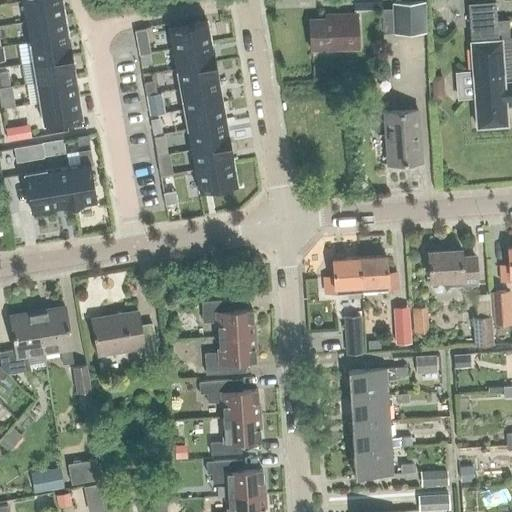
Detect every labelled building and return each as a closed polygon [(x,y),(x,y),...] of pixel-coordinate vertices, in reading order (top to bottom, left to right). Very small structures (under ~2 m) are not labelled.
[(26,22),(65,15),(61,0),(32,0),(23,2),(26,22)] [(378,0),(353,0),(354,8),(379,7),(378,0)] [(424,0),(421,0),(391,2),(391,8),(392,32),(392,34),(414,33),(426,32),(426,24),(424,0)] [(469,41),(474,113),(476,127),(507,124),(505,106),(511,104),(511,37),(507,38),(505,20),(494,20),(493,3),(467,5),(469,36),(497,35),(497,39),(469,41)] [(333,18),(308,19),(310,49),(357,47),(356,14),(333,15),(333,18)] [(65,15),(26,22),(30,42),(68,36),(65,15)] [(173,49),(211,42),(207,21),(169,28),(173,49)] [(146,29),(135,31),(140,56),(150,54),(151,54),(146,29)] [(33,63),(71,56),(68,36),(30,42),(33,63)] [(173,49),(176,69),(215,62),(211,42),(173,49)] [(150,54),(140,56),(142,66),(151,64),(150,54)] [(24,85),(36,83),(75,76),(71,56),(33,63),(21,65),(24,85)] [(180,89),(218,82),(215,62),(176,69),(180,89)] [(0,85),(9,84),(7,72),(0,73),(0,85)] [(36,83),(40,103),(78,96),(75,76),(36,83)] [(154,81),(144,83),(146,95),(156,94),(154,81)] [(222,102),(218,82),(180,89),(184,109),(222,102)] [(0,97),(0,100),(1,108),(13,106),(11,96),(0,97)] [(82,117),(78,96),(40,103),(43,124),(82,117)] [(184,109),(188,130),(226,123),(222,102),(184,109)] [(421,161),(418,113),(417,108),(384,110),(388,163),(421,161)] [(153,132),(161,131),(159,119),(151,120),(153,132)] [(191,150),(229,143),(226,123),(188,130),(191,150)] [(6,129),(8,140),(17,139),(15,128),(6,129)] [(163,136),(154,137),(155,145),(165,143),(163,136)] [(191,150),(195,170),(233,163),(229,143),(191,150)] [(24,147),(15,148),(17,161),(26,159),(24,147)] [(90,149),(78,151),(80,164),(67,166),(74,204),(96,200),(90,165),(93,164),(90,149)] [(157,160),(159,169),(170,167),(169,158),(157,160)] [(237,184),(233,163),(195,170),(199,191),(237,184)] [(74,204),(67,166),(46,170),(53,208),(74,204)] [(24,173),(31,211),(53,208),(46,170),(24,173)] [(165,205),(177,203),(175,191),(163,193),(165,205)] [(511,282),(511,247),(507,248),(509,266),(499,267),(500,283),(509,282),(511,282)] [(467,289),(470,286),(477,285),(475,258),(461,259),(461,251),(428,253),(430,281),(431,281),(432,289),(436,293),(444,292),(448,287),(448,280),(460,279),(460,286),(463,289),(467,289)] [(359,258),(360,293),(387,292),(387,291),(398,290),(397,275),(386,275),(385,257),(359,258)] [(360,293),(359,258),(358,258),(358,259),(332,260),(333,279),(324,279),(324,295),(360,293)] [(509,290),(490,291),(493,325),(511,324),(509,290)] [(218,337),(223,337),(254,335),(252,309),(227,311),(226,300),(201,301),(203,322),(217,321),(218,337)] [(428,332),(426,306),(411,307),(412,333),(428,332)] [(64,309),(38,313),(44,352),(60,349),(63,365),(73,363),(70,348),(72,347),(64,309)] [(138,309),(89,317),(96,355),(143,347),(146,361),(158,359),(152,323),(141,324),(138,309)] [(44,352),(38,313),(9,318),(14,350),(0,352),(0,357),(1,366),(10,374),(27,371),(27,369),(47,365),(44,352)] [(346,346),(362,345),(361,316),(344,317),(346,346)] [(491,317),(473,319),(472,319),(474,346),(493,345),(491,317)] [(409,319),(394,320),(395,344),(411,343),(409,319)] [(254,335),(223,337),(218,337),(219,352),(205,353),(206,374),(231,372),(230,361),(255,360),(254,335)] [(470,368),(469,354),(453,355),(454,369),(470,368)] [(423,356),(424,373),(437,372),(436,355),(423,356)] [(84,365),(72,367),(77,393),(89,391),(84,365)] [(348,372),(349,398),(387,396),(386,381),(395,380),(395,378),(394,369),(348,372)] [(406,369),(394,369),(395,378),(407,377),(406,369)] [(223,417),(259,414),(257,389),(232,391),(231,380),(199,382),(200,393),(207,393),(208,402),(222,401),(223,417)] [(504,398),(511,397),(511,387),(503,388),(504,398)] [(408,395),(396,396),(396,404),(408,404),(408,395)] [(349,398),(351,425),(389,422),(387,396),(349,398)] [(225,441),(223,441),(210,442),(211,454),(236,452),(235,441),(260,439),(259,414),(223,417),(225,441)] [(351,425),(353,451),(391,449),(389,422),(351,425)] [(411,438),(399,439),(399,448),(411,447),(411,438)] [(187,459),(187,445),(174,446),(175,460),(187,459)] [(391,449),(353,451),(354,478),(394,475),(394,474),(392,474),(391,449)] [(96,459),(67,464),(71,484),(99,479),(96,459)] [(236,460),(223,460),(206,461),(207,473),(212,473),(212,482),(227,481),(228,497),(264,494),(262,469),(237,471),(236,460)] [(412,465),(400,466),(401,474),(413,474),(412,465)] [(473,466),(460,467),(461,481),(474,480),(473,466)] [(125,478),(123,467),(108,469),(109,480),(125,478)] [(61,471),(42,475),(45,491),(64,488),(61,471)] [(447,471),(423,473),(424,487),(448,485),(447,471)] [(98,484),(83,487),(86,501),(101,498),(98,484)] [(72,505),(69,492),(55,495),(58,508),(72,505)] [(229,511),(227,511),(264,511),(264,494),(228,497),(229,511)] [(449,510),(448,496),(420,498),(421,511),(449,510)] [(167,511),(167,502),(156,502),(156,511),(167,511)]
